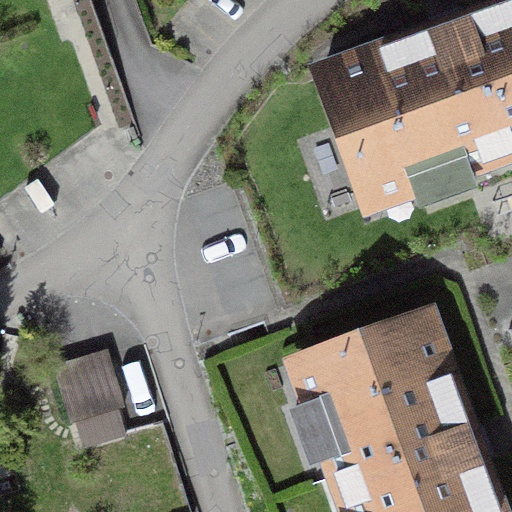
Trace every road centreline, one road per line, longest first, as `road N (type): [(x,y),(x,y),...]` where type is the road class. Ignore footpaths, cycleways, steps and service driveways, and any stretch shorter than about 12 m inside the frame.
road 1 (residential): [(302,0),(192,125),(126,251)]
road 2 (residential): [(126,251),(162,326),(223,511)]
road 3 (residential): [(126,251),(0,298)]
